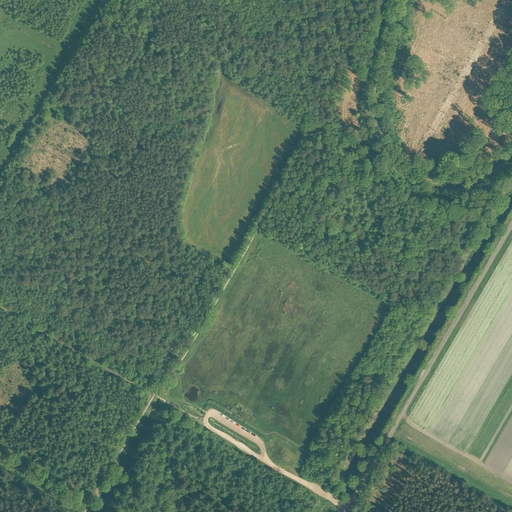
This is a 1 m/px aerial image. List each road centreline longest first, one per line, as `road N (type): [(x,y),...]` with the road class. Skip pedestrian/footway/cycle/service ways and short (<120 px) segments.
road 1 (unclassified): [(511,222),(342,511)]
road 2 (track): [(345,507),(203,422),(213,414),(261,446)]
road 3 (track): [(154,394),(0,305)]
road 4 (track): [(110,511),(171,404)]
